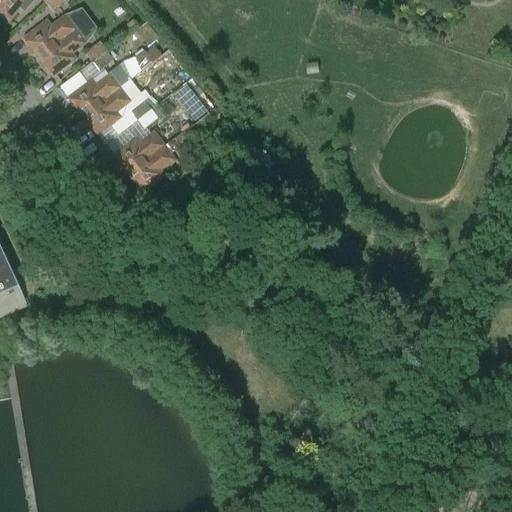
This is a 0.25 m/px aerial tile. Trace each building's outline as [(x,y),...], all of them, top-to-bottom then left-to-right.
[(0,0),(0,14),(10,23),(29,0),(0,0)] [(65,0),(49,0),(46,4),(53,11),(65,0)] [(72,56),(86,45),(65,17),(51,27),(47,22),(23,40),(53,79),(77,61),(72,56)] [(86,55),(93,64),(106,53),(100,45),(86,55)] [(113,63),(106,53),(93,64),(100,73),(113,63)] [(120,89),(121,90),(131,82),(121,70),(111,77),(110,75),(96,86),(92,81),(68,99),(83,118),(120,89)] [(192,86),(177,96),(196,122),(211,112),(192,86)] [(131,103),(121,90),(120,89),(83,118),(98,137),(121,119),(117,114),(131,103)] [(144,103),(131,113),(145,131),(158,121),(144,103)] [(113,157),(128,176),(165,147),(154,134),(146,140),(142,135),(113,157)] [(176,161),(165,147),(128,176),(142,196),(173,172),(169,167),(176,161)] [(0,315),(24,304),(0,249),(0,315)] [(40,281),(47,279),(44,271),(37,274),(40,281)]
